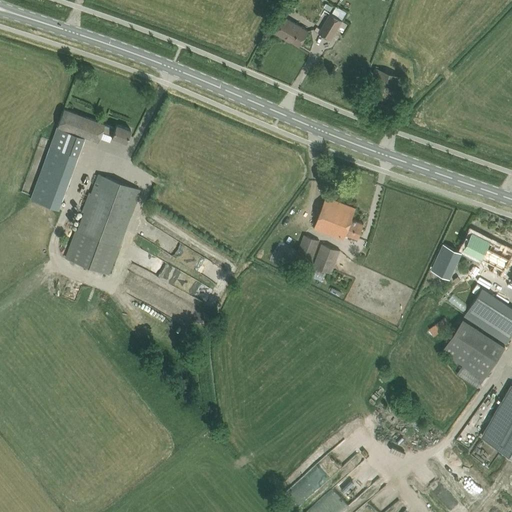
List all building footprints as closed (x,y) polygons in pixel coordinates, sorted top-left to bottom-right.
[(328,10),(334,13),(338,6),(332,3),(328,10)] [(330,13),(319,32),(331,39),(343,20),(331,13),(330,13)] [(300,45),(305,36),(308,30),(284,16),(275,32),(284,37),(285,36),(300,45)] [(372,67),(359,104),(362,105),(392,115),(395,106),(405,78),(375,68),(372,67)] [(58,209),(85,135),(98,140),(101,130),(112,134),(112,136),(126,141),(131,129),(116,123),(115,127),(104,123),(105,123),(64,108),(62,111),(60,117),(52,141),(30,199),(58,209)] [(89,192),(75,229),(64,257),(109,273),(120,245),(141,189),(98,173),(91,192),(89,192)] [(358,238),(360,232),(364,223),(352,218),(356,207),(326,196),(314,227),(344,239),(346,233),(358,238)] [(478,265),(500,276),(504,270),(508,261),(511,252),(511,251),(472,231),(468,240),(463,249),(481,258),(478,265)] [(304,234),(295,256),(312,263),(320,240),(304,234)] [(322,243),(313,266),(331,272),(340,250),(322,243)] [(443,243),(431,269),(450,278),(462,251),(443,243)] [(511,307),(482,288),(465,314),(507,342),(511,335),(511,307)] [(434,335),(450,324),(446,317),(429,328),(434,335)] [(484,378),(505,345),(463,318),(442,351),(484,378)] [(493,416),(482,435),(511,452),(511,382),(502,399),(493,416)] [(393,442),(406,451),(410,445),(398,436),(393,442)] [(453,511),(468,511),(471,510),(463,500),(452,510),(453,511)]
